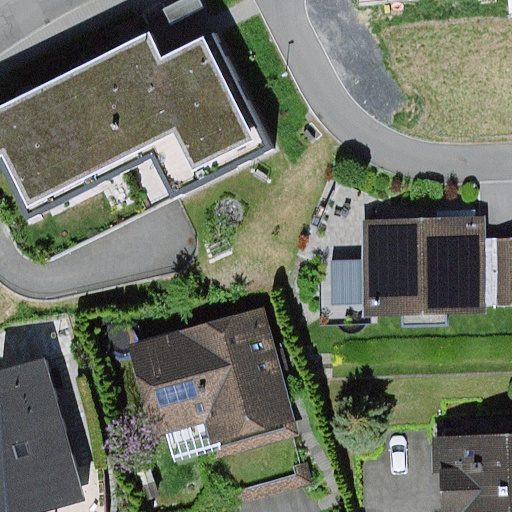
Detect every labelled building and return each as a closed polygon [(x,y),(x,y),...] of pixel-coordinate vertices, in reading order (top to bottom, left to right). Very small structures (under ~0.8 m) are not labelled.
[(169,47),(157,23),(0,100),(0,169),(30,228),(152,168),(173,210),(287,153),(221,21),(169,47)] [(487,218),(364,221),(367,316),(489,313),(488,306),(511,305),(511,239),(487,240),(487,218)] [(266,310),(131,346),(138,371),(117,376),(129,420),(149,415),(156,438),(170,435),(176,459),(208,450),(210,460),(300,436),(266,310)] [(0,373),(0,377),(10,511),(53,511),(88,502),(46,360),(0,373)] [(0,511),(10,511),(0,377),(0,511)] [(511,511),(511,435),(434,437),(435,511),(511,511)]
